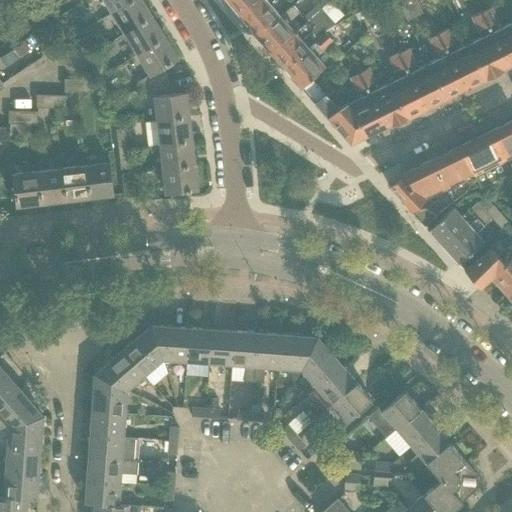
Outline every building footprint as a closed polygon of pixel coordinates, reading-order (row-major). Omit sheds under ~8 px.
[(9,0),(2,5),(8,13),(15,8),(9,0)] [(103,0),(111,13),(132,0),(103,0)] [(132,0),(111,13),(124,34),(152,17),(141,0),(132,0)] [(223,0),(224,1),(232,11),(235,11),(241,17),(247,12),(247,10),(253,5),(255,6),(261,0),(223,0)] [(247,12),(241,17),(245,22),(245,25),(253,34),(264,25),(264,26),(266,24),(268,26),(280,16),(278,13),(271,5),(277,0),(261,0),(255,6),(253,5),(247,10),(247,12)] [(399,0),(409,20),(410,19),(422,13),(416,0),(399,0)] [(264,25),(253,34),(256,37),(264,47),(267,48),(272,53),(277,48),(277,46),(283,41),(287,42),(294,35),(293,34),(295,33),(312,17),(311,16),(308,13),(303,18),(292,6),(280,16),(268,26),(266,24),(264,26),(264,25)] [(492,7),(483,12),(509,66),(511,64),(511,22),(502,27),(492,7)] [(277,48),(272,53),(277,58),(277,61),(282,67),(285,67),(286,68),(309,48),(314,44),(316,42),(326,32),(337,26),(336,25),(321,9),(312,17),(295,33),(293,34),(294,35),(287,42),(283,41),(277,46),(277,48)] [(36,22),(40,28),(56,18),(52,11),(36,22)] [(480,37),(469,43),(486,79),(502,71),(503,69),(509,66),(483,12),(470,18),(480,37)] [(124,34),(137,54),(164,38),(152,17),(124,34)] [(56,18),(40,28),(45,36),(61,25),(56,18)] [(326,32),(316,42),(323,50),(343,32),(337,26),(326,32)] [(448,29),(438,33),(465,88),(471,85),(474,85),(486,79),(469,43),(458,49),(448,29)] [(438,58),(428,63),(446,99),(458,93),(459,91),(465,88),(438,33),(429,38),(438,58)] [(79,38),(56,54),(62,64),(63,65),(63,64),(87,49),(79,38)] [(135,84),(137,90),(167,80),(163,68),(177,59),(164,38),(137,54),(150,75),(135,84)] [(23,43),(13,50),(18,57),(28,50),(23,43)] [(309,48),(286,69),(292,76),(292,78),(300,88),(301,89),(312,80),(311,79),(325,66),(309,48)] [(63,64),(63,65),(70,75),(93,59),(87,49),(63,64)] [(408,49),(399,53),(425,107),(431,104),(434,105),(446,99),(428,63),(418,68),(408,49)] [(12,50),(0,58),(0,59),(6,67),(18,59),(12,50)] [(398,78),(389,82),(407,118),(419,112),(419,110),(425,107),(399,53),(388,58),(398,78)] [(347,73),(349,78),(359,98),(350,102),(367,137),(379,132),(380,130),(386,127),(359,73),(355,63),(349,66),(347,70),(347,73)] [(369,68),(359,73),(386,127),(392,124),(395,124),(407,118),(389,82),(379,88),(369,68)] [(64,79),(63,92),(65,92),(93,92),(93,80),(70,79),(64,79)] [(153,97),(156,121),(189,117),(186,92),(172,94),(167,80),(137,90),(140,99),(153,97)] [(312,80),(301,89),(325,115),(350,144),(353,144),(367,137),(350,102),(338,108),(312,80)] [(36,95),(35,108),(36,108),(64,109),(65,96),(36,95)] [(8,111),(7,124),(9,124),(36,124),(36,112),(8,111)] [(156,121),(159,145),(192,141),(189,117),(156,121)] [(511,120),(488,132),(502,162),(511,156),(511,120)] [(0,127),(0,140),(8,141),(9,128),(0,127)] [(115,129),(118,150),(126,149),(124,128),(115,129)] [(488,132),(460,146),(474,176),(489,168),(495,181),(508,175),(502,162),(488,132)] [(191,141),(159,145),(162,169),(194,165),(191,141)] [(459,146),(431,160),(446,189),(452,202),(467,192),(480,188),(459,146)] [(126,149),(118,150),(120,170),(128,169),(126,149)] [(431,160),(402,174),(420,209),(419,207),(441,196),(439,192),(446,189),(431,160)] [(108,163),(83,166),(87,198),(112,195),(108,163)] [(194,165),(162,169),(165,194),(197,190),(194,165)] [(83,166),(60,168),(63,201),(87,198),(83,166)] [(60,168),(36,171),(39,204),(63,201),(60,168)] [(36,171),(11,174),(15,207),(39,204),(36,171)] [(120,174),(123,199),(137,197),(134,173),(120,174)] [(402,174),(388,186),(424,226),(436,216),(425,208),(420,209),(402,174)] [(484,195),(477,201),(485,209),(491,203),(484,195)] [(428,230),(443,247),(485,209),(477,201),(462,215),(454,207),(428,230)] [(491,203),(485,209),(492,217),(502,229),(508,224),(491,203)] [(485,209),(443,247),(458,264),(473,250),(484,240),(476,232),(492,217),(485,209)] [(502,229),(501,229),(508,237),(511,233),(511,227),(508,224),(502,229)] [(478,256),(464,270),(479,287),(491,276),(503,265),(504,264),(511,256),(511,247),(510,245),(506,247),(498,255),(491,248),(492,247),(490,245),(478,256)] [(503,265),(491,276),(505,292),(511,285),(511,256),(504,264),(503,265)] [(151,325),(134,324),(128,329),(135,339),(122,350),(144,375),(161,360),(162,360),(151,325)] [(188,328),(151,325),(162,360),(186,361),(188,328)] [(211,330),(188,328),(186,361),(208,363),(211,330)] [(234,331),(211,330),(208,363),(231,365),(234,331)] [(231,365),(230,381),(243,382),(253,383),(254,366),(256,333),(234,331),(231,365)] [(279,335),(256,333),(254,366),(253,383),(263,383),(264,367),(277,368),(279,335)] [(316,337),(279,335),(277,368),(300,370),(316,338),(316,337)] [(341,366),(316,338),(300,370),(316,388),(341,366)] [(122,350),(94,374),(126,391),(144,375),(122,350)] [(356,383),(341,366),(316,388),(331,405),(356,383)] [(0,402),(17,388),(0,367),(0,402)] [(94,374),(91,412),(124,414),(126,391),(94,374)] [(371,401),(356,383),(331,405),(346,422),(371,401)] [(0,431),(7,429),(7,428),(42,416),(17,388),(0,402),(0,431)] [(380,411),(395,428),(419,408),(404,391),(380,411)] [(207,398),(207,407),(218,408),(218,399),(207,398)] [(190,416),(205,417),(205,409),(191,408),(190,416)] [(395,428),(410,445),(433,425),(419,408),(395,428)] [(205,409),(205,417),(218,418),(219,410),(205,409)] [(236,420),(250,421),(251,412),(237,411),(236,420)] [(91,412),(89,434),(122,437),(124,414),(91,412)] [(251,412),(250,421),(263,422),(264,413),(251,412)] [(7,429),(6,451),(39,454),(42,416),(7,428),(7,429)] [(280,430),(289,440),(296,435),(287,425),(280,430)] [(410,445),(425,462),(448,442),(433,425),(410,445)] [(170,427),(169,440),(177,441),(178,427),(170,427)] [(89,434),(88,457),(133,461),(135,438),(122,437),(89,434)] [(296,435),(289,440),(298,451),(305,445),(296,435)] [(177,441),(169,440),(168,454),(176,455),(177,441)] [(439,481),(420,497),(432,511),(449,511),(464,500),(474,491),(474,486),(475,479),(475,473),(467,463),(448,442),(425,462),(439,479),(439,481)] [(6,451),(4,474),(38,476),(39,454),(6,451)] [(346,460),(360,461),(361,454),(347,452),(346,460)] [(88,457),(86,480),(119,482),(120,473),(136,474),(137,461),(133,461),(88,457)] [(345,468),(360,469),(360,461),(346,460),(345,468)] [(167,472),(166,485),(174,486),(175,473),(167,472)] [(0,473),(0,495),(3,496),(3,497),(27,498),(27,499),(36,500),(38,476),(4,474),(0,473)] [(345,474),(344,482),(358,483),(359,475),(345,474)] [(84,503),(94,504),(118,505),(118,504),(117,504),(119,482),(86,480),(84,503)] [(344,482),(344,483),(343,490),(358,491),(358,483),(344,482)] [(174,486),(166,485),(165,500),(173,500),(174,486)] [(0,511),(25,511),(27,499),(27,498),(3,497),(3,496),(0,495),(0,511)] [(432,511),(420,497),(403,511),(432,511)] [(326,509),(321,511),(348,511),(337,499),(326,509)]
